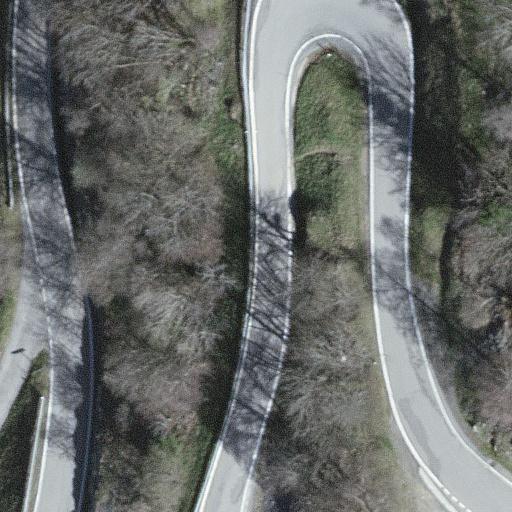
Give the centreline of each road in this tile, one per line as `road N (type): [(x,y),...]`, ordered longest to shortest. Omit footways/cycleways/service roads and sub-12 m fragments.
road 1 (unclassified): [(348,0),(374,19),(387,53),(393,280),(420,411),(447,459),(511,509)]
road 2 (unclassified): [(222,511),(272,280),(275,44),(286,17),(308,0)]
road 3 (unclassified): [(33,0),(34,119),(70,354),(54,511)]
road 4 (track): [(0,403),(32,321),(64,286)]
